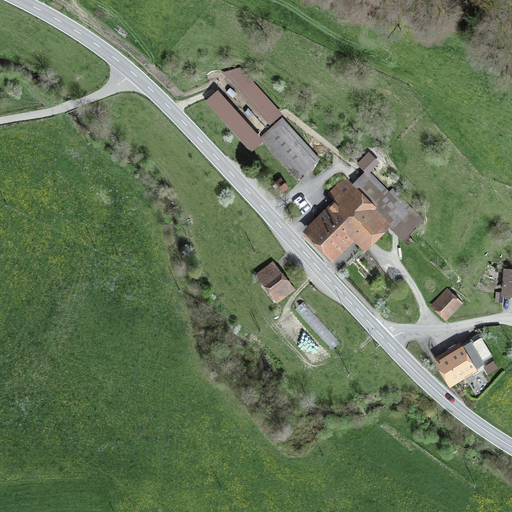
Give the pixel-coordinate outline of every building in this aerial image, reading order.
[(241,67),(223,69),(271,120),(282,110),(241,67)] [(263,126),(268,121),(232,83),(222,93),(261,135),(266,129),(263,126)] [(208,101),(250,149),(261,140),(219,91),(208,101)] [(297,178),(320,158),(285,118),(262,138),(297,178)] [(358,161),(368,172),(379,162),(369,151),(358,161)] [(308,232),(332,256),(353,235),(368,250),(410,209),(390,188),(386,191),(369,173),(308,232)] [(258,275),(278,301),(294,289),(287,280),(283,282),(270,266),(258,275)] [(511,270),(504,270),(503,295),(511,295),(511,270)] [(432,307),(447,320),(461,303),(447,290),(432,307)] [(334,348),(341,340),(304,301),(296,308),(334,348)] [(478,367),(477,365),(485,360),(482,356),(489,351),(481,338),(474,342),(472,339),(468,341),(470,344),(439,363),(450,381),(474,367),(476,369),(478,367)] [(481,388),(489,383),(484,376),(476,380),(481,388)]
